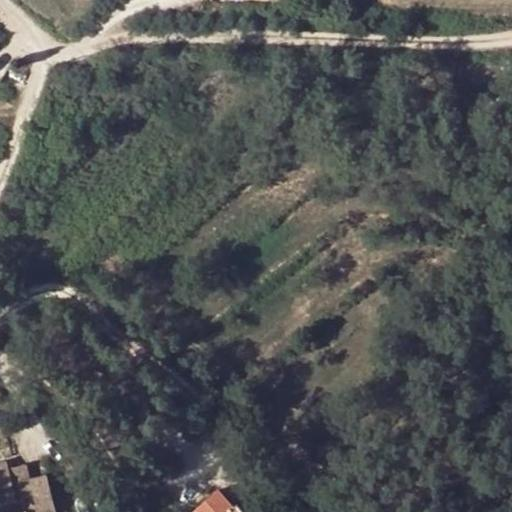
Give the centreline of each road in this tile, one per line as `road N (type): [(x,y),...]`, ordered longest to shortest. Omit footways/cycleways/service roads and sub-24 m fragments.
road 1 (unknown): [(511,37),(29,25)]
road 2 (residential): [(5,0),(41,44),(38,75),(0,173)]
